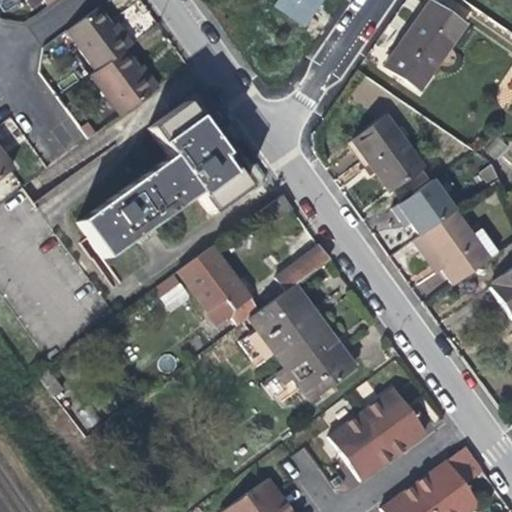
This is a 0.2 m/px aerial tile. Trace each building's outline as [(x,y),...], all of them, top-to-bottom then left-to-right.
[(45,11),(60,0),(50,0),(42,6),(45,11)] [(322,0),(279,0),(274,7),(303,27),(322,0)] [(432,5),(418,25),(451,49),(466,28),(432,5)] [(66,35),(94,75),(123,54),(128,51),(113,31),(99,11),(66,35)] [(419,96),(451,49),(418,25),(399,52),(385,73),(419,96)] [(117,28),(113,31),(128,51),(131,49),(123,37),(117,28)] [(137,74),(123,54),(94,75),(90,78),(120,119),(152,96),(137,74)] [(142,71),(137,74),(152,96),(157,92),(148,80),(142,71)] [(74,226),(100,262),(126,244),(191,196),(206,216),(243,190),(217,154),(183,107),(146,133),(166,161),(74,226)] [(385,121),(352,145),(388,196),(421,172),(385,121)] [(0,180),(10,174),(0,159),(0,180)] [(411,244),(452,215),(432,186),(392,216),(400,228),(411,244)] [(30,195),(22,187),(0,203),(0,290),(50,359),(115,313),(43,213),(30,195)] [(264,232),(291,213),(280,197),(254,217),(264,232)] [(452,215),(418,239),(440,273),(452,289),(497,257),(480,232),(469,240),(452,215)] [(434,277),(440,273),(418,239),(411,244),(428,268),(434,277)] [(273,283),(283,297),(290,293),(328,263),(317,249),(273,283)] [(234,286),(211,256),(208,252),(175,276),(225,344),(246,327),(258,318),(242,297),(234,286)] [(511,320),(511,271),(492,285),(493,288),(489,291),(510,321),(511,320)] [(176,288),(170,280),(149,295),(156,304),(176,288)] [(240,281),(234,286),(242,297),(248,292),(244,286),(240,281)] [(301,324),(308,317),(301,307),(290,293),(283,297),(258,318),(246,327),(281,372),(317,345),(301,324)] [(325,339),(308,317),(301,324),(317,345),(325,339)] [(338,356),(325,339),(317,345),(281,372),(276,376),(285,388),(290,384),(308,407),(352,374),(338,356)] [(391,394),(359,418),(326,441),(358,485),(373,474),(391,462),(413,446),(423,438),(391,394)] [(426,482),(412,492),(392,506),(384,511),(476,511),(445,468),(426,482)] [(279,511),(272,502),(276,498),(264,482),(224,511),(279,511)]
